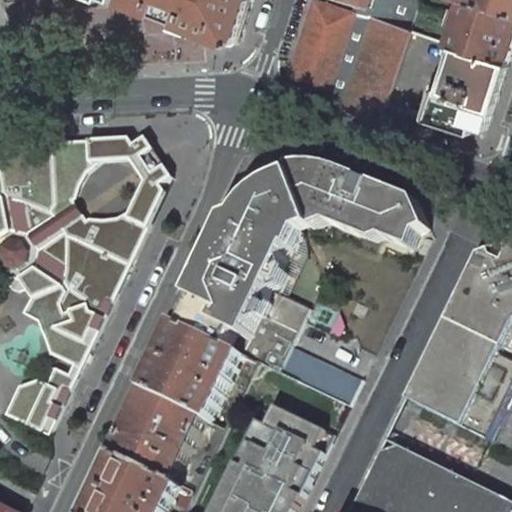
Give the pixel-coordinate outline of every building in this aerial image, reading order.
[(241,42),(254,0),(127,0),(236,44),(239,44),(241,42)] [(415,30),(413,30),(422,0),(350,0),(357,2),(353,14),(317,2),(289,87),(384,123),(415,30)] [(510,65),(511,59),(511,13),(471,0),(465,0),(461,13),(452,10),(447,27),(455,30),(450,45),(458,48),(510,65)] [(511,0),(471,0),(511,13),(511,0)] [(491,124),(510,65),(458,48),(446,85),(436,82),(435,86),(432,85),(422,118),(474,135),(491,124)] [(140,162),(156,152),(148,139),(137,147),(132,151),(140,162)] [(137,147),(132,140),(97,142),(104,144),(108,150),(109,156),(106,162),(102,165),(134,163),(138,169),(142,166),(140,162),(132,151),(137,147)] [(79,201),(83,187),(90,175),(102,165),(106,162),(109,156),(108,150),(104,144),(97,142),(0,147),(0,270),(4,277),(10,278),(11,286),(15,292),(23,294),(28,291),(35,302),(27,316),(42,324),(53,356),(76,367),(71,377),(58,370),(50,386),(41,382),(22,388),(9,417),(52,437),(153,226),(154,219),(151,213),(144,209),(137,211),(135,212),(120,220),(106,222),(92,221),(89,223),(76,202),(79,201)] [(151,179),(167,168),(156,152),(140,162),(142,166),(138,169),(143,178),(148,175),(151,179)] [(372,197),(377,186),(350,175),(336,170),(322,168),(307,167),(295,169),(298,177),(319,231),(333,226),(366,239),(369,233),(408,249),(412,240),(432,232),(420,203),(388,190),(384,202),(372,197)] [(164,187),(175,180),(167,168),(151,179),(159,191),(164,187)] [(164,187),(159,191),(151,179),(148,175),(143,178),(148,184),(135,212),(137,211),(144,209),(151,213),(154,219),(153,226),(168,194),(164,187)] [(307,236),(319,231),(298,177),(285,182),(307,236)] [(246,359),(260,365),(261,365),(264,366),(284,375),(295,349),(313,311),(290,300),(276,294),(296,251),(290,248),(293,242),(307,236),(285,182),(273,188),(262,195),(254,204),(245,214),(238,226),(229,245),(222,261),(234,267),(229,278),(216,272),(214,271),(212,271),(210,272),(209,272),(208,274),(195,301),(201,304),(188,331),(246,359)] [(388,190),(377,186),(372,197),(384,202),(388,190)] [(276,294),(290,300),(310,257),(307,236),(293,242),(290,248),(296,251),(276,294)] [(426,257),(434,242),(429,239),(424,241),(425,243),(424,244),(420,254),(426,257)] [(222,261),(229,245),(223,242),(215,258),(222,261)] [(511,245),(498,251),(482,257),(434,355),(439,357),(434,367),(429,365),(411,402),(492,442),(511,401),(511,245)] [(229,278),(234,267),(222,261),(215,258),(214,260),(207,275),(208,274),(209,272),(210,272),(212,271),(214,271),(216,272),(229,278)] [(182,328),(188,331),(201,304),(195,301),(182,328)] [(365,320),(370,309),(358,304),(353,315),(365,320)] [(214,426),(246,359),(188,331),(182,328),(151,395),(208,422),(214,426)] [(365,383),(295,349),(284,375),(300,383),(353,408),(365,383)] [(434,367),(439,357),(434,355),(430,363),(429,365),(434,367)] [(177,487),(208,422),(151,395),(120,459),(177,487)] [(274,511),(300,511),(313,487),(334,445),(267,411),(229,491),(274,511)] [(511,511),(511,502),(403,449),(385,455),(357,511),(511,511)] [(190,511),(197,496),(177,487),(120,459),(94,511),(174,511),(177,505),(190,511)] [(274,511),(229,491),(217,511),(274,511)]
